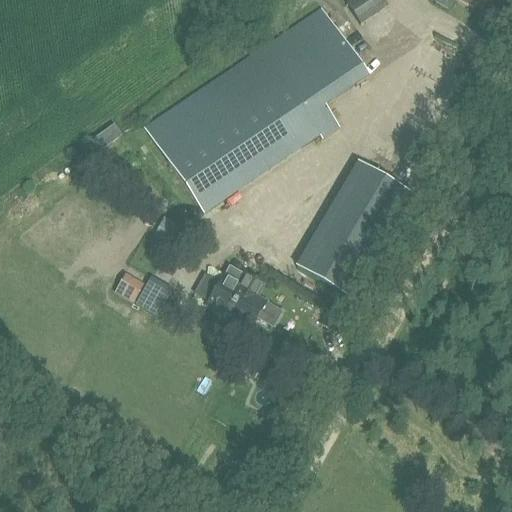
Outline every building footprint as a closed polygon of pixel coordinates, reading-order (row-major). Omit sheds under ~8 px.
[(375,0),(356,11),(367,31),(394,15),(385,0),(375,0)] [(458,0),(481,13),(488,0),(458,0)] [(319,137),(318,138),(322,144),(339,132),(324,108),(368,79),(321,9),(261,50),(319,137)] [(203,215),(318,138),(319,137),(261,50),(145,128),(203,215)] [(355,225),(366,207),(347,195),(336,213),(355,225)] [(256,299),(263,288),(245,277),(238,288),(223,280),(206,309),(243,331),(251,318),(255,321),(265,304),(256,299)] [(140,308),(147,287),(126,281),(120,302),(140,308)]
